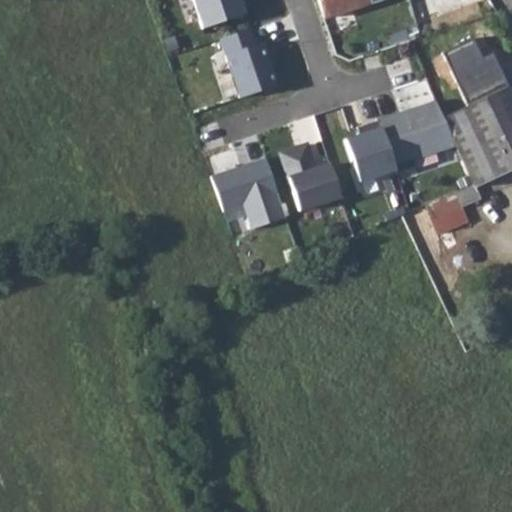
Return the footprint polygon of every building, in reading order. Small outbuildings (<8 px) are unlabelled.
[(194,0),(204,29),(247,14),(241,0),(194,0)] [(379,0),(319,0),(326,18),(379,0)] [(221,39),(241,98),(279,86),(265,43),(257,46),(251,29),(221,39)] [(511,103),(504,89),(443,119),(474,186),(476,186),(511,169),(511,103)] [(437,102),(379,121),(396,171),(397,174),(416,167),(414,160),(455,145),(443,119),(444,118),(437,102)] [(360,182),(396,171),(379,121),(364,126),(367,134),(346,141),(360,182)] [(300,211),(340,197),(330,165),(316,170),(307,145),(281,153),(300,211)] [(211,177),(223,212),(243,205),(252,230),(285,218),(266,158),(211,177)] [(469,187),(455,192),(461,207),(480,199),(474,186),(469,187)]
